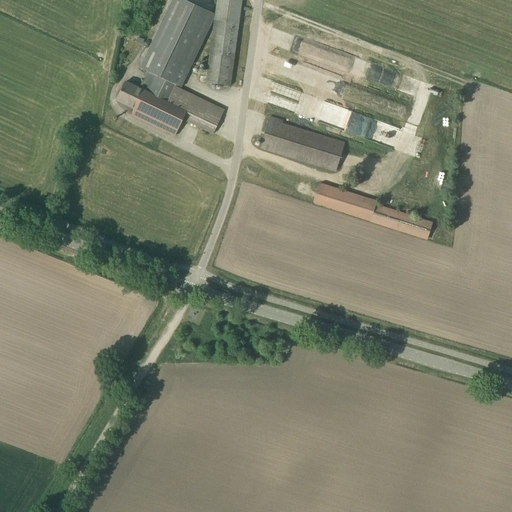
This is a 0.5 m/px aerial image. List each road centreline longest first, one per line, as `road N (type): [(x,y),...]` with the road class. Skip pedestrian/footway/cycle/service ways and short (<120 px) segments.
road 1 (tertiary): [(511,384),(189,288)]
road 2 (unclassified): [(189,288),(222,212),(238,147),(259,0)]
road 3 (track): [(189,288),(50,511)]
road 4 (tertiary): [(189,288),(0,212)]
